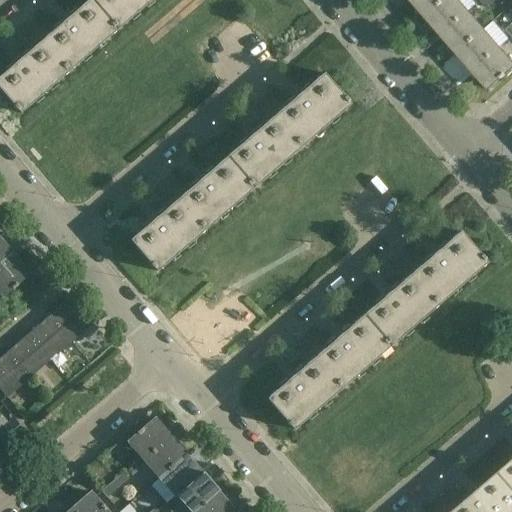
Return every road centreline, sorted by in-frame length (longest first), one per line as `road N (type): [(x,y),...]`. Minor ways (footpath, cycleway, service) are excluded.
road 1 (residential): [(64,237),(254,72),(222,35)]
road 2 (residential): [(201,396),(384,241),(353,202)]
road 3 (residential): [(0,508),(170,360)]
road 4 (residential): [(465,150),(336,0)]
road 5 (residential): [(383,511),(511,398)]
road 6 (residential): [(170,360),(64,237)]
road 7 (residential): [(300,511),(201,396)]
